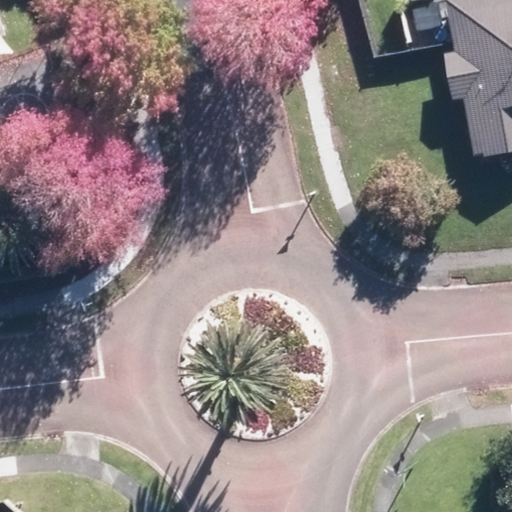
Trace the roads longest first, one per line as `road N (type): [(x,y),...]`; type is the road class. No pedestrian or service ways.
road 1 (residential): [(192,0),(262,248)]
road 2 (residential): [(274,476),(202,457),(157,398),(151,360)]
road 3 (residential): [(380,346),(379,383),(366,418),(311,467),(274,476)]
road 4 (residential): [(151,360),(173,295),(228,254),(262,248)]
road 5 (residential): [(262,248),(326,264),(352,286),(380,346)]
road 6 (residential): [(151,360),(0,377)]
road 7 (residential): [(380,346),(511,334)]
